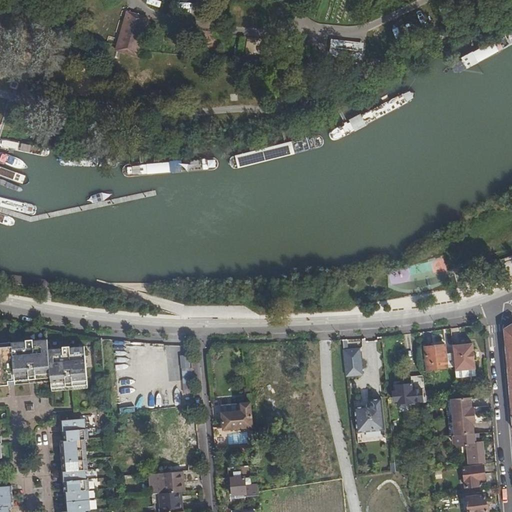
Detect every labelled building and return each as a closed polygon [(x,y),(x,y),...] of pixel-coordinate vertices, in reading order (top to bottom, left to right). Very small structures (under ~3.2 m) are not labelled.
[(146,18),(125,13),(117,47),(138,51),(146,18)] [(363,43),(331,39),(330,55),(362,58),(363,43)] [(511,323),(503,328),(511,424),(511,323)] [(36,378),(50,377),(48,348),(48,338),(12,341),(15,380),(30,378),(30,382),(36,382),(36,378)] [(15,380),(12,341),(0,341),(0,384),(15,383),(15,380)] [(85,345),(48,348),(50,377),(51,381),(51,386),(66,385),(66,389),(73,388),(73,385),(88,384),(85,345)] [(426,369),(454,366),(453,360),(453,355),(445,356),(444,345),(424,347),(424,345),(419,345),(422,372),(426,372),(426,369)] [(472,347),(452,348),(453,355),(453,360),(454,366),(455,374),(475,373),(474,363),(473,356),(472,347)] [(360,348),(344,350),(346,377),(363,375),(360,348)] [(191,377),(189,355),(178,356),(181,379),(191,377)] [(475,380),(475,373),(455,374),(456,381),(475,380)] [(421,387),(424,387),(422,374),(410,375),(411,382),(396,384),(396,390),(393,391),(394,400),(400,399),(401,406),(407,405),(407,402),(422,400),(421,387)] [(357,433),(384,430),(382,412),(381,398),(370,399),(370,402),(369,402),(368,403),(367,404),(366,406),(355,407),(357,433)] [(472,408),(472,398),(457,398),(452,399),(455,435),(474,433),(473,423),(476,422),(475,407),(472,408)] [(452,399),(446,399),(449,435),(453,435),(455,435),(452,399)] [(223,429),(252,427),(250,402),(240,403),(241,411),(239,411),(239,412),(229,413),(229,411),(221,412),(223,429)] [(118,408),(119,417),(134,415),(133,406),(118,408)] [(61,430),(63,430),(85,428),(85,418),(61,420),(61,430)] [(87,428),(85,428),(63,430),(64,440),(85,439),(88,439),(87,428)] [(479,443),(478,433),(474,433),(455,435),(453,435),(454,444),(456,446),(467,445),(468,456),(464,456),(465,466),(483,464),(483,461),(481,443),(479,443)] [(85,449),(85,439),(64,440),(60,441),(61,450),(85,449)] [(85,449),(61,450),(62,461),(86,459),(85,449)] [(86,459),(62,461),(63,470),(85,469),(87,469),(86,459)] [(483,465),(463,468),(465,487),(475,486),(475,480),(485,478),(483,465)] [(230,469),(230,477),(245,475),(245,468),(230,469)] [(86,479),(85,469),(63,470),(61,471),(62,480),(63,480),(86,479)] [(184,491),(183,471),(159,473),(161,493),(180,492),(184,491)] [(159,473),(149,474),(150,494),(158,493),(161,493),(159,473)] [(229,498),(259,495),(258,492),(258,485),(251,485),(250,475),(245,475),(230,477),(231,488),(228,488),(229,498)] [(389,477),(390,511),(407,511),(406,476),(389,477)] [(88,479),(86,479),(63,480),(64,491),(89,489),(88,479)] [(368,489),(382,488),(382,480),(368,481),(368,489)] [(0,485),(0,496),(12,495),(11,485),(0,485)] [(89,489),(64,491),(65,501),(89,499),(89,489)] [(370,492),(370,511),(384,511),(384,491),(370,492)] [(158,493),(159,511),(177,511),(182,511),(180,492),(161,493),(158,493)] [(467,496),(468,511),(487,511),(485,494),(467,496)] [(12,495),(0,496),(0,506),(10,506),(13,505),(12,495)] [(300,500),(303,511),(317,511),(313,496),(300,500)] [(89,499),(65,501),(66,511),(85,510),(90,509),(89,499)]
